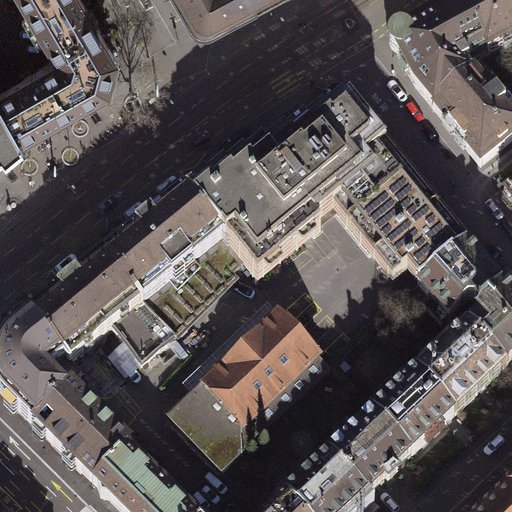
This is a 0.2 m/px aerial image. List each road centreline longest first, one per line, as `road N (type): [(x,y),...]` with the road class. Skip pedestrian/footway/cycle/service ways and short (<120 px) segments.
road 1 (residential): [(336,44),(511,260)]
road 2 (secondary): [(0,292),(208,131)]
road 3 (secondary): [(208,131),(336,44)]
road 4 (residential): [(208,131),(129,0)]
